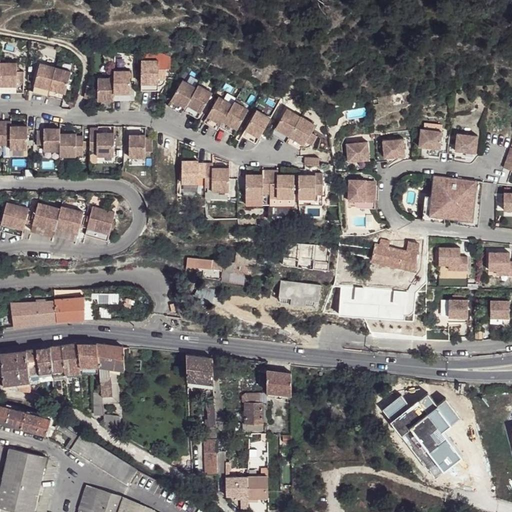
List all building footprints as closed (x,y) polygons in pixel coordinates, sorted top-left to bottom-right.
[(11,64),(11,60),(0,58),(0,89),(22,90),(22,79),(23,68),(16,68),(16,64),(11,64)] [(151,58),(139,58),(139,88),(155,88),(156,84),(158,83),(163,80),(163,76),(163,66),(156,66),(156,62),(151,62),(151,58)] [(47,93),(54,65),(38,60),(30,89),(47,93)] [(54,65),(47,93),(62,97),(70,69),(54,65)] [(128,68),(112,68),(112,76),(111,98),(128,98),(128,68)] [(111,98),(112,76),(96,76),(95,98),(111,98)] [(181,108),(194,86),(180,78),(165,103),(180,112),(181,108)] [(85,83),(82,96),(89,97),(92,85),(85,83)] [(194,86),(181,108),(195,117),(211,91),(196,83),(194,86)] [(217,125),(230,102),(216,94),(202,120),(215,128),(217,125)] [(230,102),(217,125),(232,134),(247,108),(232,99),(230,102)] [(273,125),(287,134),(299,114),(285,106),(273,125)] [(240,134),(253,142),(259,130),(268,115),(255,108),(240,134)] [(287,134),(302,143),(304,139),(309,130),(314,122),(299,114),(287,134)] [(9,119),(2,119),(2,142),(8,143),(8,146),(26,146),(26,123),(13,123),(13,128),(9,128),(9,123),(9,119)] [(96,129),(95,124),(88,124),(88,148),(95,148),(96,152),(112,152),(113,130),(99,129),(99,134),(96,134),(96,129)] [(58,148),(58,131),(59,126),(42,125),(42,128),(35,128),(35,142),(42,142),(42,148),(58,148)] [(440,132),(440,129),(419,126),(417,144),(438,145),(440,132)] [(309,130),(304,139),(310,142),(315,133),(309,130)] [(74,131),(58,131),(58,148),(58,153),(82,153),(82,134),(74,134),(74,131)] [(453,148),(474,150),(476,133),(455,131),(454,134),(453,148)] [(127,132),(127,155),(144,155),(144,149),(144,135),(144,132),(127,132)] [(447,135),(448,133),(440,132),(438,145),(446,147),(447,135)] [(447,135),(446,147),(453,148),(454,134),(448,133),(447,135)] [(381,142),(382,155),(403,153),(402,136),(381,138),(381,142)] [(366,139),(344,142),(346,159),(368,157),(366,143),(366,139)] [(366,143),(368,157),(375,156),(374,144),(374,142),(366,143)] [(374,144),(375,156),(382,155),(381,142),(374,142),(374,144)] [(196,158),(180,158),(180,180),(182,180),(196,180),(196,174),(197,160),(196,158)] [(511,162),(511,160),(505,158),(503,165),(510,167),(511,162)] [(211,160),(203,160),(203,174),(211,174),(211,164),(211,160)] [(227,165),(211,164),(211,174),(211,187),(211,189),(226,189),(227,178),(227,165)] [(275,167),(267,167),(267,191),(275,191),(275,171),(275,167)] [(261,171),(244,171),(244,194),(262,194),(261,191),(261,171)] [(293,171),(275,171),(275,191),(275,194),(292,195),(293,171)] [(297,172),(296,195),(314,195),(314,191),(314,172),(297,172)] [(475,179),(432,175),(429,196),(427,215),(441,216),(456,218),(470,220),(475,179)] [(364,177),(347,177),(346,198),(364,198),(364,177)] [(364,177),(364,198),(373,198),(373,177),(364,177)] [(476,180),(475,179),(470,220),(456,218),(455,223),(476,225),(481,180),(476,180)] [(196,180),(182,180),(182,192),(196,192),(196,180)] [(211,189),(211,187),(202,187),(202,195),(226,195),(226,189),(211,189)] [(511,190),(502,190),(502,207),(511,207),(511,190)] [(262,194),(244,194),(244,201),(267,201),(267,191),(261,191),(262,194)] [(275,191),(267,191),(267,201),(292,201),(292,195),(275,194),(275,191)] [(314,195),(296,195),(296,202),(321,202),(321,191),(314,191),(314,195)] [(427,215),(429,196),(423,195),(420,219),(440,221),(441,216),(427,215)] [(27,207),(4,202),(0,218),(0,230),(20,236),(27,207)] [(52,233),(59,207),(36,202),(29,230),(51,235),(52,233)] [(75,239),(82,211),(59,205),(59,207),(52,233),(75,239)] [(91,205),(84,233),(106,238),(113,210),(91,205)] [(405,240),(403,250),(415,252),(415,254),(417,254),(418,245),(405,240)] [(372,243),(368,261),(399,267),(413,270),(415,254),(415,252),(403,250),(384,246),(376,244),(372,243)] [(437,244),(437,262),(458,262),(458,253),(458,244),(437,244)] [(232,260),(253,264),(254,252),(234,249),(232,260)] [(508,250),(486,249),(486,267),(508,267),(508,258),(508,250)] [(211,259),(188,257),(186,265),(210,268),(211,265),(211,259)] [(232,271),(234,262),(224,261),(223,266),(223,270),(232,271)] [(244,270),(245,263),(234,262),(232,271),(244,272),(244,270)] [(317,305),(319,280),(279,277),(277,302),(317,305)] [(212,301),(213,288),(196,286),(194,299),(212,301)] [(178,299),(193,301),(194,295),(180,293),(178,299)] [(57,299),(59,319),(84,318),(84,301),(84,296),(57,297),(57,299)] [(446,314),(466,314),(466,297),(447,297),(446,314)] [(507,297),(488,297),(488,305),(488,314),(507,315),(507,297)] [(13,316),(14,324),(59,319),(57,299),(12,303),(13,316)] [(92,317),(91,300),(84,301),(84,318),(92,317)] [(466,314),(446,314),(446,323),(466,323),(466,314)] [(0,321),(0,327),(14,324),(13,316),(0,317),(0,321)] [(78,342),(63,345),(65,368),(80,367),(80,364),(78,342)] [(97,342),(78,342),(80,364),(99,365),(97,342)] [(124,346),(97,342),(99,365),(110,366),(122,368),(125,369),(124,346)] [(63,345),(51,346),(52,369),(65,368),(63,345)] [(51,346),(37,348),(39,371),(52,369),(51,346)] [(37,348),(26,349),(29,372),(39,371),(37,348)] [(4,383),(29,379),(29,372),(26,349),(2,352),(1,352),(4,378),(4,383)] [(212,356),(187,353),(188,379),(213,382),(213,381),(212,356)] [(292,364),(267,361),(267,368),(292,371),(292,366),(292,364)] [(110,366),(99,365),(101,392),(102,397),(106,396),(111,396),(110,370),(110,366)] [(65,368),(52,369),(53,378),(66,376),(66,374),(65,368)] [(292,371),(267,368),(267,391),(292,394),(292,371)] [(52,369),(39,371),(40,380),(53,378),(52,369)] [(39,371),(29,372),(29,379),(30,381),(40,380),(39,371)] [(29,390),(31,390),(30,381),(29,379),(4,383),(5,388),(29,390)] [(188,379),(188,384),(213,387),(213,382),(188,379)] [(102,397),(101,392),(93,392),(94,414),(103,413),(103,402),(102,397)] [(245,402),(261,402),(260,393),(246,393),(243,396),(243,401),(245,402)] [(403,414),(438,454),(461,434),(451,423),(448,425),(423,397),(403,414)] [(220,399),(214,399),(215,426),(223,426),(222,409),(220,409),(220,399)] [(261,402),(245,402),(245,422),(263,422),(263,402),(261,402)] [(50,419),(0,404),(0,421),(46,434),(50,419)] [(105,426),(119,435),(119,417),(103,413),(105,426)] [(263,422),(245,422),(245,430),(263,430),(263,422)] [(57,428),(72,438),(66,446),(70,449),(71,449),(79,436),(60,424),(57,428)] [(138,468),(80,434),(79,436),(71,449),(128,483),(137,469),(138,468)] [(210,438),(204,438),(204,473),(217,472),(216,448),(216,438),(210,438)] [(225,448),(216,448),(217,472),(217,476),(226,476),(225,461),(225,448)] [(47,457),(10,449),(0,493),(0,507),(18,511),(33,511),(37,500),(47,457)] [(248,496),(248,498),(258,498),(268,498),(268,475),(261,476),(248,476),(248,496)] [(226,476),(227,496),(237,496),(241,496),(248,496),(248,476),(230,476),(226,476)] [(91,511),(99,489),(88,485),(79,511),(91,511)] [(123,497),(99,489),(91,511),(117,511),(119,507),(123,497)] [(119,507),(129,511),(157,511),(145,506),(123,497),(119,507)] [(77,511),(78,510),(37,500),(33,511),(77,511)]
